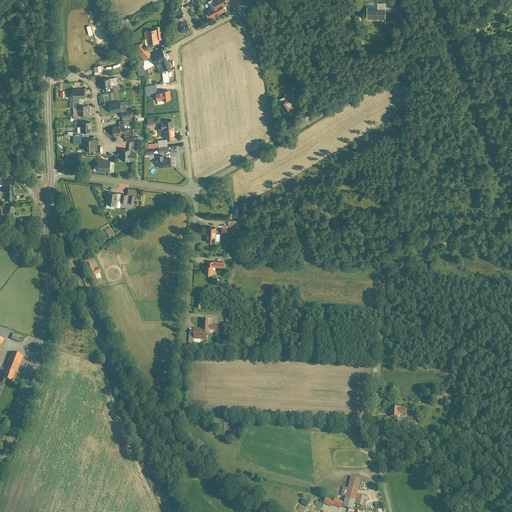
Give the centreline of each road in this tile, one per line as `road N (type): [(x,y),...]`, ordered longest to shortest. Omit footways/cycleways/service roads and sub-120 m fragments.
road 1 (track): [(266,511),(172,439),(195,203),(174,52),(240,10)]
road 2 (unclassified): [(390,511),(372,425),(406,63)]
road 3 (unclassified): [(50,174),(192,189),(406,63)]
road 4 (secondary): [(0,467),(47,311),(50,174)]
road 5 (unclassified): [(406,63),(511,1)]
